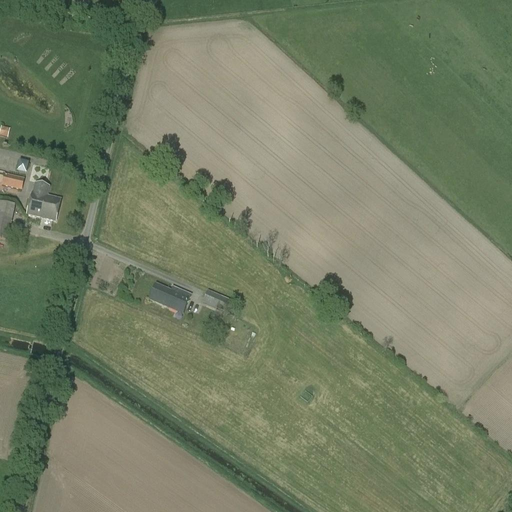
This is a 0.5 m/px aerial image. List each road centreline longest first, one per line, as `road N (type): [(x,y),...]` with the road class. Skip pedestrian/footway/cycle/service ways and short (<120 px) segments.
road 1 (unclassified): [(17,511),(139,0)]
road 2 (track): [(128,44),(0,13)]
